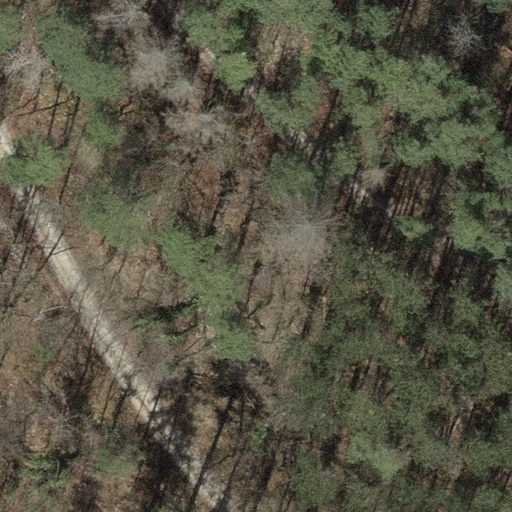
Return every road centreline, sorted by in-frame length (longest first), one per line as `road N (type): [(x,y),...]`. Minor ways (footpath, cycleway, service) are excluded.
road 1 (track): [(166,0),(237,100),(511,292)]
road 2 (track): [(238,511),(71,284),(0,138)]
